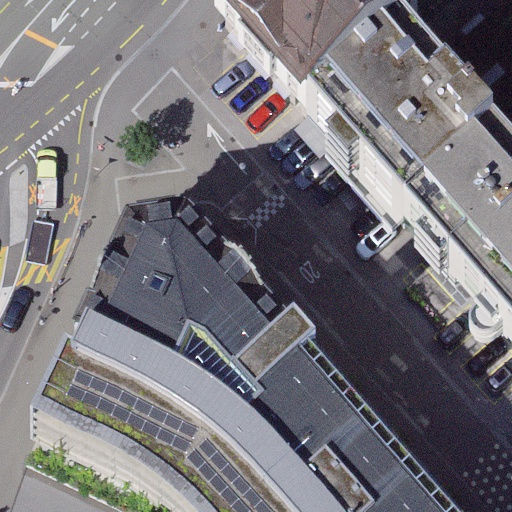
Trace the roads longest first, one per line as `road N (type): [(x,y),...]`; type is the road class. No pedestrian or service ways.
road 1 (residential): [(78,27),(137,76),(511,492)]
road 2 (tertiary): [(0,320),(20,257),(23,207),(13,87)]
